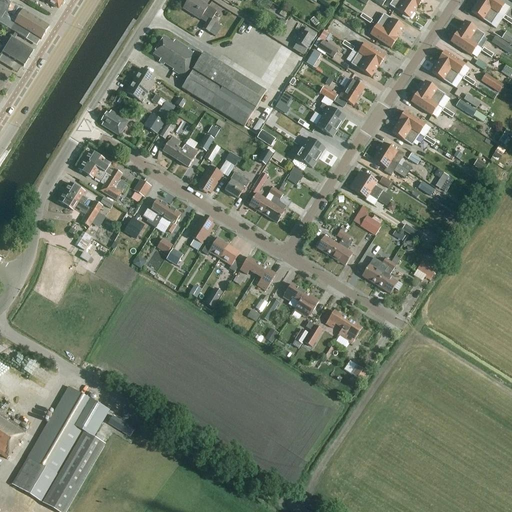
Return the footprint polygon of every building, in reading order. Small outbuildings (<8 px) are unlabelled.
[(40,41),(49,28),(48,27),(3,0),(0,0),(0,24),(1,25),(26,40),(31,36),(40,41)] [(42,0),(48,3),(48,4),(56,8),(57,7),(58,6),(60,7),(63,0),(42,0)] [(212,20),(217,12),(209,7),(198,0),(188,0),(182,10),(200,21),(200,20),(205,23),(202,28),(216,37),(222,27),(212,20)] [(417,9),(404,0),(393,0),(390,4),(389,7),(392,8),(409,20),(416,9),(417,9)] [(404,0),(417,9),(422,0),(404,0)] [(478,0),(478,1),(498,15),(505,5),(496,0),(478,0)] [(491,26),(498,15),(478,1),(477,1),(478,2),(471,13),(491,26)] [(348,10),(353,12),(354,8),(363,12),(364,8),(351,3),(348,10)] [(376,26),(397,40),(396,39),(397,39),(404,28),(384,15),(376,26)] [(314,18),(310,21),(316,27),(319,24),(314,18)] [(485,36),(464,22),(457,33),(457,34),(477,47),(485,36)] [(390,49),(397,40),(376,26),(370,35),(370,36),(372,37),(390,49)] [(305,32),(304,32),(296,43),(308,50),(318,35),(307,28),(305,32)] [(501,39),(511,46),(511,37),(504,33),(501,39)] [(471,57),(477,47),(457,34),(450,43),(471,57)] [(491,43),(505,52),(509,46),(495,37),(491,43)] [(6,47),(0,42),(0,58),(2,55),(10,61),(11,63),(13,64),(15,64),(22,68),(24,67),(34,52),(23,46),(23,44),(21,42),(19,43),(12,38),(6,47)] [(179,48),(165,38),(154,55),(161,60),(159,63),(164,65),(165,64),(173,70),(172,71),(185,79),(199,56),(181,44),(179,48)] [(312,47),(316,49),(321,42),(317,40),(312,47)] [(322,42),(317,50),(332,60),(337,52),(322,42)] [(358,54),(379,67),(385,58),(364,44),(358,54)] [(314,51),(310,57),(317,62),(321,55),(314,51)] [(438,61),(458,75),(465,66),(444,52),(438,61)] [(228,69),(204,54),(181,90),(204,105),(206,102),(243,126),(266,91),(229,67),(228,69)] [(378,68),(379,67),(358,54),(350,65),(371,78),(378,67),(378,68)] [(451,87),(458,75),(438,61),(437,62),(438,62),(431,73),(451,87)] [(511,79),(511,71),(499,64),(496,70),(511,79)] [(134,82),(150,91),(150,92),(156,83),(154,81),(156,78),(141,69),(134,82)] [(497,91),(501,85),(483,73),(479,80),(497,91)] [(344,89),(359,98),(365,89),(350,79),(344,89)] [(144,100),(150,91),(134,82),(126,94),(140,102),(142,99),(144,100)] [(417,94),(437,107),(445,96),(425,83),(417,94),(417,93),(417,94)] [(317,92),(327,99),(334,103),(338,96),(324,87),(320,94),(317,92)] [(353,107),(359,98),(344,89),(339,98),(353,107)] [(431,117),(437,107),(417,94),(410,103),(431,117)] [(155,96),(152,101),(158,104),(161,99),(155,96)] [(179,99),(175,106),(181,110),(185,103),(179,99)] [(473,118),(478,111),(477,110),(471,107),(461,101),(456,108),(473,118)] [(475,101),(471,107),(477,110),(480,104),(475,101)] [(161,109),(156,117),(167,123),(172,115),(171,115),(175,108),(166,102),(161,109)] [(321,117),(338,128),(340,126),(341,124),(344,120),(345,118),(328,107),(327,108),(324,113),(323,115),(321,117)] [(129,122),(111,111),(109,114),(106,113),(101,122),(103,124),(101,126),(119,137),(129,122)] [(398,122),(419,135),(424,138),(425,136),(430,129),(404,112),(398,122)] [(169,122),(177,127),(181,120),(173,116),(169,122)] [(333,135),(338,128),(321,117),(316,124),(315,126),(332,137),(333,135)] [(157,134),(164,122),(156,118),(150,130),(157,134)] [(165,140),(174,126),(168,122),(160,136),(165,140)] [(411,147),(419,135),(398,122),(391,133),(411,147)] [(482,145),(489,134),(483,131),(476,142),(482,145)] [(261,132),(257,139),(271,148),(275,141),(271,138),(261,132)] [(207,153),(214,140),(206,135),(199,148),(207,153)] [(175,161),(181,151),(177,148),(181,143),(169,136),(166,141),(168,143),(162,153),(175,161)] [(302,147),(318,158),(320,156),(321,154),(324,150),(325,148),(308,137),(307,139),(304,143),(303,145),(302,147)] [(377,152),(409,172),(412,168),(400,161),(404,155),(397,150),(396,152),(383,144),(377,152)] [(220,149),(213,145),(205,159),(212,163),(220,149)] [(181,151),(175,161),(188,169),(197,154),(185,146),(182,151),(181,151)] [(313,165),(318,158),(302,147),(297,154),(295,156),(312,167),(313,165)] [(266,166),(273,154),(266,150),(259,161),(266,166)] [(286,157),(276,151),(270,161),(280,167),(286,157)] [(84,161),(117,182),(122,175),(114,170),(112,173),(107,170),(110,164),(105,161),(90,152),(84,161)] [(406,176),(409,172),(377,152),(372,161),(386,169),(384,172),(390,176),(395,169),(406,176)] [(225,160),(226,161),(235,166),(239,159),(230,153),(225,160)] [(417,165),(421,160),(411,154),(408,160),(417,165)] [(123,195),(128,189),(117,182),(84,161),(78,171),(93,180),(94,178),(105,184),(100,192),(117,202),(122,194),(123,195)] [(227,178),(235,166),(226,161),(219,173),(209,167),(195,188),(206,195),(207,193),(210,195),(222,175),(227,178)] [(478,161),(474,167),(483,173),(487,167),(478,161)] [(293,167),(289,174),(300,181),(305,175),(293,167)] [(469,168),(466,174),(473,178),(476,172),(469,168)] [(354,180),(388,203),(390,199),(381,193),(382,192),(374,187),(376,183),(363,174),(360,172),(354,180)] [(443,173),(439,179),(435,186),(440,189),(448,177),(443,173)] [(244,191),(249,183),(234,174),(229,181),(230,182),(224,192),(237,200),(243,190),(244,191)] [(257,194),(268,177),(262,174),(251,190),(257,194)] [(366,200),(365,201),(373,205),(376,200),(385,206),(388,203),(354,180),(349,188),(366,200)] [(134,191),(144,198),(151,187),(144,182),(141,187),(138,185),(134,191)] [(434,190),(422,182),(417,188),(430,197),(434,190)] [(85,193),(70,184),(64,193),(83,205),(87,199),(83,197),(85,193)] [(274,197),(277,192),(272,188),(268,194),(274,197)] [(282,195),(277,192),(274,197),(279,200),(282,195)] [(90,209),(83,205),(64,193),(58,203),(73,212),(77,206),(87,213),(81,223),(89,229),(98,214),(90,209)] [(262,215),(270,203),(256,194),(248,207),(262,215)] [(478,220),(489,202),(480,196),(469,215),(478,220)] [(287,205),(279,200),(274,197),(270,203),(262,215),(276,224),(284,212),(283,211),(287,205)] [(111,210),(114,204),(104,198),(101,204),(111,210)] [(156,215),(161,218),(168,208),(156,200),(150,209),(149,208),(143,217),(149,220),(152,216),(154,217),(156,215)] [(90,209),(98,214),(102,207),(94,202),(90,209)] [(168,208),(161,218),(167,222),(165,225),(167,227),(165,230),(171,234),(176,227),(174,225),(180,215),(168,208)] [(361,239),(366,228),(350,221),(353,213),(344,209),(336,228),(361,239)] [(382,226),(384,222),(374,216),(372,220),(382,226)] [(213,222),(205,217),(203,219),(200,217),(188,236),(202,245),(214,226),(212,224),(213,222)] [(133,236),(140,224),(133,219),(125,231),(133,236)] [(115,238),(124,227),(114,220),(106,231),(115,238)] [(420,241),(423,235),(406,224),(402,230),(420,241)] [(342,240),(345,234),(340,231),(336,236),(342,240)] [(396,231),(393,236),(397,239),(401,234),(396,231)] [(85,252),(93,239),(83,233),(75,246),(85,252)] [(338,246),(347,252),(352,244),(348,242),(351,237),(345,234),(342,240),(338,246)] [(330,258),(338,246),(324,237),(316,249),(330,258)] [(150,260),(159,250),(145,238),(136,248),(150,260)] [(89,254),(97,242),(94,239),(86,252),(89,254)] [(167,255),(173,246),(163,239),(157,248),(167,255)] [(219,260),(228,246),(217,239),(211,247),(207,244),(201,252),(206,256),(208,254),(219,260)] [(228,246),(219,260),(230,267),(229,270),(234,273),(239,264),(235,261),(240,253),(228,246)] [(351,255),(347,252),(338,246),(330,258),(344,267),(351,255)] [(177,267),(183,256),(173,250),(166,260),(177,267)] [(105,251),(95,253),(96,259),(106,258),(105,251)] [(66,254),(64,262),(72,265),(74,257),(66,254)] [(391,262),(375,286),(389,295),(393,289),(398,292),(402,285),(397,283),(389,277),(400,259),(395,256),(394,258),(392,262),(391,262)] [(256,276),(262,267),(248,258),(239,271),(246,276),(249,272),(256,276)] [(155,259),(151,263),(161,271),(164,267),(155,259)] [(375,286),(391,262),(386,259),(378,270),(369,265),(361,277),(375,286)] [(429,281),(437,269),(423,261),(416,272),(429,281)] [(262,267),(256,276),(261,279),(257,287),(265,292),(275,275),(262,267)] [(239,286),(242,281),(236,277),(233,282),(239,286)] [(292,298),(299,303),(305,294),(291,285),(282,298),(290,303),(292,298)] [(180,299),(183,292),(177,289),(174,296),(180,299)] [(206,305),(212,308),(221,293),(216,290),(206,305)] [(198,292),(188,307),(195,311),(204,296),(198,292)] [(305,294),(299,303),(295,309),(294,312),(302,316),(304,312),(310,316),(319,302),(305,294)] [(299,303),(292,298),(290,303),(288,305),(295,309),(299,303)] [(254,310),(258,304),(250,299),(246,305),(254,310)] [(261,301),(255,309),(261,313),(267,305),(261,301)] [(267,309),(261,318),(267,322),(273,313),(267,309)] [(341,330),(348,320),(334,312),(325,325),(332,329),(335,325),(341,330)] [(347,333),(342,340),(351,345),(361,329),(348,320),(341,330),(342,330),(347,333)] [(309,323),(305,328),(311,332),(313,329),(314,326),(309,323)] [(309,335),(304,343),(312,348),(323,331),(315,326),(314,326),(313,329),(311,332),(309,335)] [(301,330),(295,341),(302,345),(304,343),(309,335),(301,330)] [(269,334),(265,340),(272,345),(276,338),(269,334)] [(284,348),(290,336),(285,334),(279,346),(284,348)] [(267,353),(264,357),(273,363),(276,359),(267,353)] [(329,375),(344,385),(350,376),(334,366),(329,375)] [(363,382),(368,373),(357,366),(351,375),(363,382)] [(83,433),(99,406),(68,388),(12,484),(42,502),(83,433)] [(27,432),(0,414),(0,455),(7,461),(27,432)] [(130,437),(134,430),(113,416),(109,424),(130,437)] [(42,502),(58,511),(65,511),(105,445),(83,433),(42,502)]
